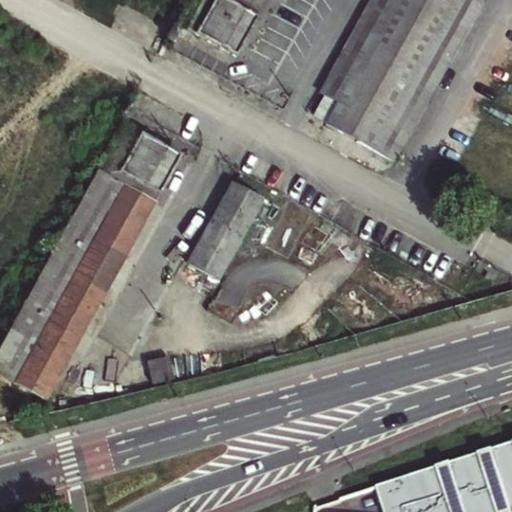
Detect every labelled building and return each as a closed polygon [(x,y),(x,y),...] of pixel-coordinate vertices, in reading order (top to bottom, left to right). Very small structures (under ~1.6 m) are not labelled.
[(232,3),(226,0),(215,0),(196,35),(237,58),(260,17),(256,17),(232,3)] [(256,17),(266,0),(234,0),(232,3),(256,17)] [(339,101),(326,124),(388,158),(430,82),(438,85),(486,0),(372,0),(322,93),(339,101)] [(172,42),(177,34),(171,30),(166,39),(172,42)] [(124,115),(131,119),(135,111),(129,107),(124,115)] [(95,172),(0,345),(0,373),(47,401),(160,195),(120,174),(138,140),(128,135),(105,177),(95,172)] [(181,157),(140,135),(138,140),(120,174),(160,195),(181,157)] [(232,185),(188,265),(217,281),(262,201),(232,185)] [(168,358),(146,365),(150,385),(174,379),(168,358)] [(511,511),(511,445),(393,483),(402,511),(511,511)]
